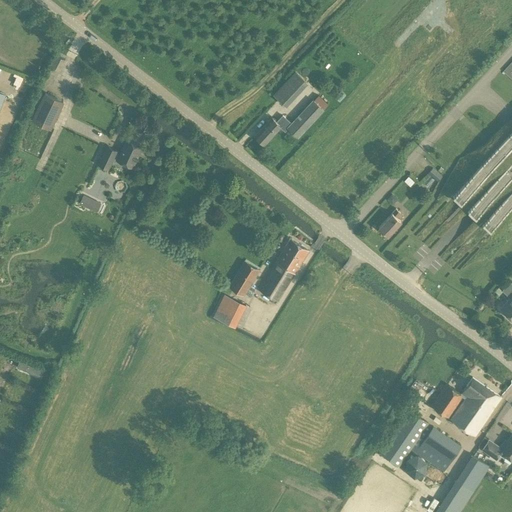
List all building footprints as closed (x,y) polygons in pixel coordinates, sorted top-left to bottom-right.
[(57,54),(52,65),(61,69),(66,59),(57,54)] [(286,105),(308,82),(296,70),(274,93),(286,105)] [(51,128),(64,100),(46,92),(33,119),(51,128)] [(283,115),(277,122),(272,117),(255,136),(264,144),(280,127),(286,132),(289,129),(298,137),(323,109),(313,100),(292,123),(283,115)] [(490,231),(511,207),(511,130),(453,196),(461,203),(462,202),(469,209),(468,210),(476,217),(477,216),(483,222),(482,223),(490,231)] [(133,167),(143,145),(127,138),(120,153),(116,151),(117,150),(108,146),(99,164),(108,168),(114,157),(117,158),(117,159),(133,167)] [(437,181),(441,176),(432,168),(428,173),(437,181)] [(84,195),(79,204),(86,207),(91,198),(84,195)] [(398,219),(402,214),(396,208),(379,228),(388,236),(401,221),(398,219)] [(278,300),(308,250),(290,239),(260,289),(278,300)] [(243,295),(259,270),(245,261),(229,286),(243,295)] [(511,283),(510,282),(503,291),(510,298),(501,308),(511,318),(511,283)] [(237,325),(247,303),(224,292),(214,315),(237,325)] [(20,358),(17,365),(43,376),(46,369),(20,358)] [(473,378),(461,393),(466,397),(451,419),(474,436),(501,397),(473,378)] [(431,406),(448,417),(463,395),(446,384),(431,406)] [(461,445),(433,426),(409,410),(380,454),(398,466),(411,448),(443,471),(461,445)] [(511,459),(511,433),(501,449),(488,441),(482,450),(495,459),(499,454),(504,458),(506,456),(511,459)] [(461,511),(489,463),(470,452),(435,511),(461,511)]
